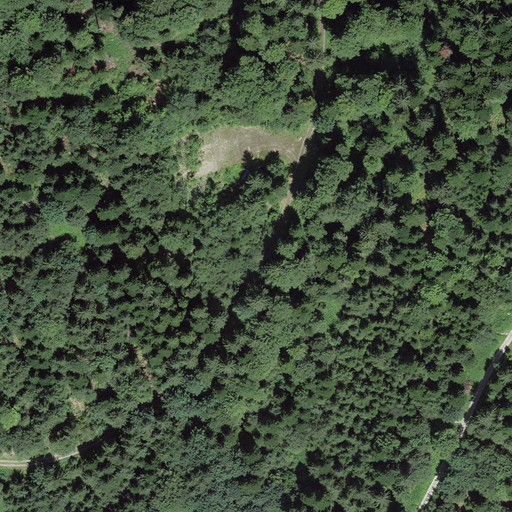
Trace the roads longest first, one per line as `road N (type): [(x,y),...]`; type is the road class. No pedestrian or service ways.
road 1 (track): [(324,0),(320,101),(305,162),(255,276),(207,353),(156,401),(79,450),(23,466),(0,463)]
road 2 (track): [(511,336),(422,511)]
